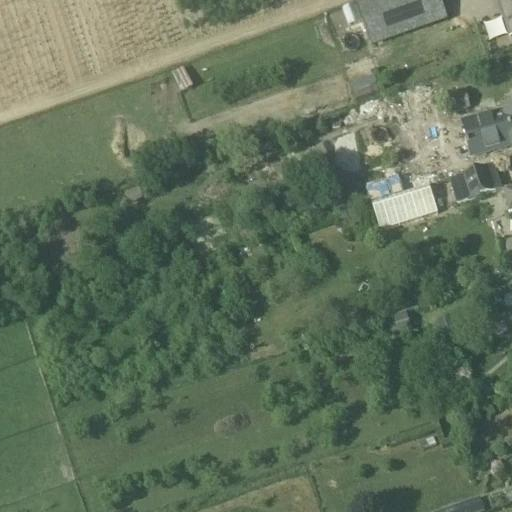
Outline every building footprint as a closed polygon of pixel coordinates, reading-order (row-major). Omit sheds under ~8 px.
[(426,0),(370,0),(356,5),(369,41),(433,18),(426,0)] [(511,0),(496,0),(509,40),(511,39),(511,0)] [(417,172),(453,162),(432,85),(397,94),(417,172)] [(450,120),(471,114),(465,93),(445,99),(450,120)] [(503,113),(461,124),(470,160),(511,148),(511,108),(502,111),(503,113)] [(457,206),(499,192),(492,168),(449,181),(457,206)] [(429,188),(371,206),(379,233),(437,215),(429,188)] [(511,191),(502,194),(507,217),(511,216),(511,241),(504,243),(508,265),(511,264),(511,191)] [(405,316),(380,323),(385,341),(410,333),(405,316)] [(450,319),(437,323),(441,335),(454,331),(450,319)] [(491,511),(511,504),(511,492),(487,500),(491,511)] [(482,511),(478,501),(448,511),(482,511)]
